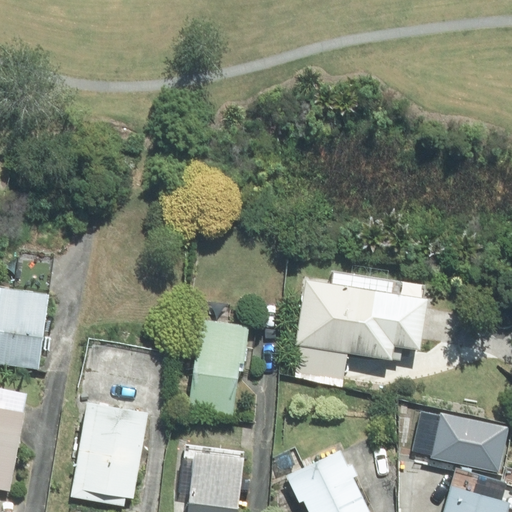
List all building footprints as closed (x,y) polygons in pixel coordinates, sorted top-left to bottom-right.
[(423,302),(315,286),(305,353),(386,365),(388,349),(415,353),(423,302)] [(43,297),(0,291),(0,367),(34,371),(43,297)] [(244,331),(197,324),(183,414),(230,422),(244,331)] [(143,417),(84,408),(69,499),(128,508),(143,417)] [(19,416),(0,412),(0,491),(5,492),(19,416)] [(362,511),(335,457),(282,483),(295,511),(362,511)] [(233,511),(239,463),(191,458),(185,511),(233,511)] [(501,511),(503,509),(446,493),(440,511),(501,511)]
